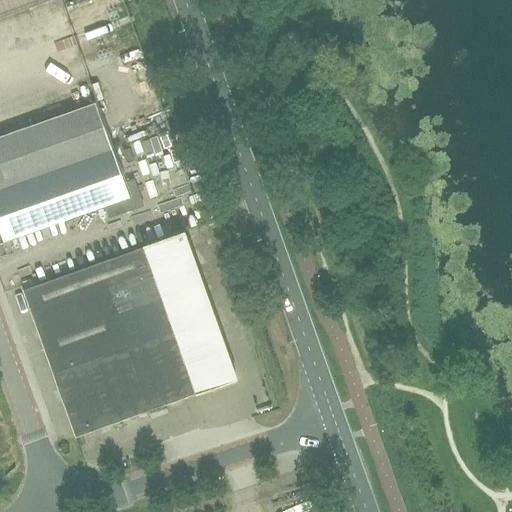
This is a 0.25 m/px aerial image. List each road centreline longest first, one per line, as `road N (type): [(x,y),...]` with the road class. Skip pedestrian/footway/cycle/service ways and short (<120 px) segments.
road 1 (secondary): [(335,422),(185,0)]
road 2 (unclassified): [(60,511),(335,422)]
road 3 (unclassified): [(60,511),(0,344)]
